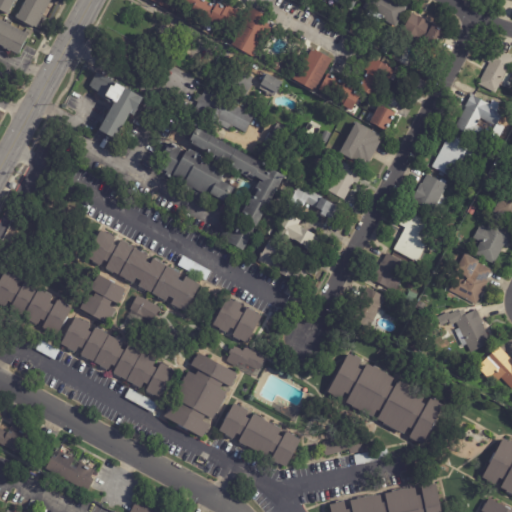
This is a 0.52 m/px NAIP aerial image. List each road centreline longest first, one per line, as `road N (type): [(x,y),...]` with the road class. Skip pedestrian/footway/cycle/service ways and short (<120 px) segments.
road 1 (residential): [(477,18),(301,346)]
road 2 (residential): [(0,379),(238,511)]
road 3 (secondary): [(81,0),(0,157)]
